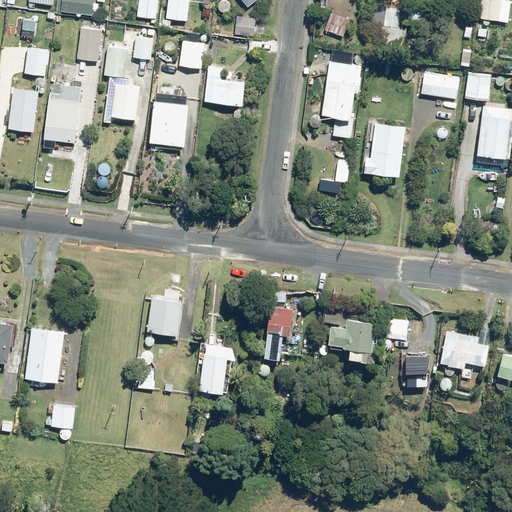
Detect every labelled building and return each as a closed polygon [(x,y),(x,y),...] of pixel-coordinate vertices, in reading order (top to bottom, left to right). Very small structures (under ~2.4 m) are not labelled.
[(94,0),(58,0),(57,14),(62,15),(62,11),(93,15),(93,9),(98,9),(99,4),(94,3),(94,0)] [(157,19),(158,0),(138,0),(137,17),(157,19)] [(169,0),(167,18),(187,21),(190,0),(169,0)] [(480,0),(479,18),(500,20),(502,0),(480,0)] [(25,19),(23,37),(35,38),(37,21),(38,21),(39,17),(35,16),(34,20),(25,19)] [(235,34),(254,36),(256,18),(238,16),(235,34)] [(344,37),(350,24),(332,16),(326,29),(344,37)] [(410,28),(379,25),(378,48),(409,50),(410,28)] [(99,61),(102,30),(81,27),(77,59),(99,61)] [(52,41),(53,29),(45,28),(45,41),(52,41)] [(486,40),(487,30),(479,29),(478,40),(486,40)] [(134,48),(135,32),(125,32),(125,33),(114,32),(113,43),(124,43),(124,47),(134,48)] [(151,59),(153,39),(136,37),(134,57),(151,59)] [(183,40),(181,65),(203,68),(206,43),(183,40)] [(136,119),(140,87),(129,86),(130,79),(125,78),(129,49),(107,47),(104,75),(110,76),(107,104),(113,105),(112,116),(136,119)] [(469,65),(471,48),(462,47),(460,64),(469,65)] [(29,48),(26,73),(46,75),(49,51),(29,48)] [(330,62),(323,115),(336,117),(334,136),(351,138),(354,117),(352,117),(355,93),(360,93),(362,77),(361,77),(362,66),(330,62)] [(206,102),(243,105),(246,82),(222,79),(223,67),(209,66),(206,102)] [(414,69),(402,68),(401,79),(413,80),(414,69)] [(423,93),(457,98),(460,78),(425,73),(423,93)] [(469,73),(466,98),(489,100),(492,75),(469,73)] [(75,143),(83,80),(73,79),(72,86),(52,84),(46,140),(75,143)] [(35,132),(39,91),(14,88),(9,133),(15,134),(15,130),(35,132)] [(186,146),(189,106),(154,103),(151,143),(186,146)] [(511,109),(483,107),(479,155),(507,157),(510,119),(511,109)] [(435,120),(449,121),(449,114),(436,113),(435,120)] [(321,115),(310,114),(309,125),(320,126),(321,115)] [(400,176),(406,127),(375,124),(372,158),(367,157),(365,173),(400,176)] [(172,285),(181,286),(182,276),(173,275),(172,285)] [(178,336),(183,302),(152,298),(148,333),(174,336),(173,339),(180,340),(181,336),(178,336)] [(294,310),(271,307),(265,356),(281,358),(284,335),(290,336),(294,310)] [(341,322),(342,309),(325,308),(324,321),(341,322)] [(407,338),(408,319),(387,318),(386,337),(407,338)] [(374,352),(376,324),(347,321),(347,328),(332,327),(330,345),(345,346),(344,349),(352,350),(350,360),(363,361),(363,362),(368,363),(369,351),(374,352)] [(0,323),(0,362),(9,363),(14,325),(0,323)] [(65,370),(61,369),(65,331),(33,328),(26,378),(59,382),(59,379),(63,379),(66,377),(67,373),(65,370)] [(449,366),(465,369),(466,363),(486,366),(490,346),(477,344),(478,338),(448,332),(442,363),(450,364),(449,366)] [(397,343),(381,342),(381,352),(396,353),(397,343)] [(287,354),(298,355),(299,344),(288,343),(287,354)] [(205,354),(200,390),(224,393),(228,358),(224,358),(226,347),(208,345),(207,354),(205,354)] [(154,352),(142,352),(142,362),(153,363),(154,352)] [(499,376),(511,379),(511,355),(505,354),(499,376)] [(428,369),(431,356),(423,355),(421,368),(428,369)] [(139,388),(155,389),(155,380),(140,379),(139,388)] [(165,390),(173,392),(174,384),(166,383),(165,390)] [(206,401),(208,401),(210,400),(211,398),(211,396),(211,394),(209,393),(208,392),(206,392),(204,392),(202,393),(202,395),(202,398),(202,399),(204,401),(206,401)] [(73,428),(76,408),(54,405),(53,419),(48,419),(47,425),(73,428)] [(2,431),(12,432),(13,423),(3,422),(2,431)] [(193,452),(206,455),(208,443),(195,441),(193,452)]
